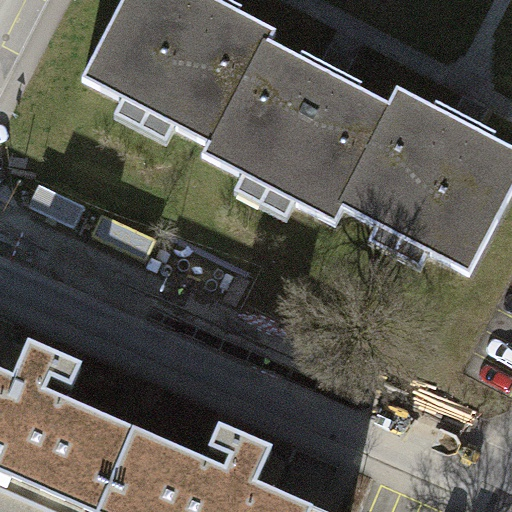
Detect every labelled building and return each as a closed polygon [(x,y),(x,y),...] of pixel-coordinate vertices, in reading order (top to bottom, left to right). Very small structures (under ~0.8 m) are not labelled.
[(135,0),(90,90),(216,155),(268,53),(275,41),(195,0),(135,0)] [(210,166),(336,231),(341,222),(395,117),(268,53),(216,155),(210,166)] [(341,222),(468,287),(511,201),(511,166),(400,109),(395,117),(341,222)] [(113,511),(144,444),(0,380),(0,511),(113,511)] [(300,511),(144,444),(113,511),(300,511)]
